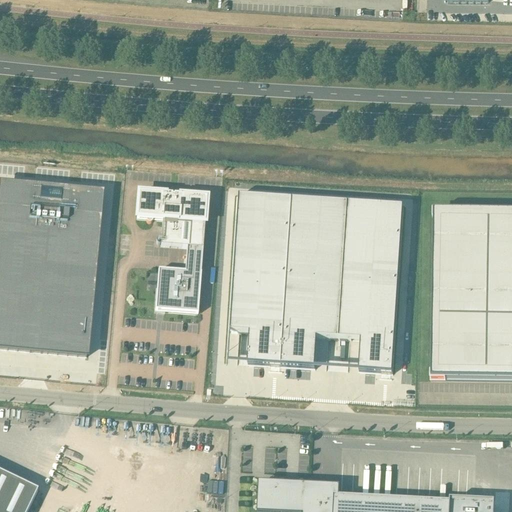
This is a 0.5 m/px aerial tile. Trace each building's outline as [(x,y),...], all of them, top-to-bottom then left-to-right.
[(0,351),(86,359),(88,339),(97,242),(99,222),(101,222),(101,219),(99,219),(101,199),(63,195),(64,191),(61,191),(61,195),(41,193),(41,189),(39,189),(38,193),(0,190),(0,194),(0,351)] [(205,226),(207,201),(139,196),(137,221),(146,222),(146,223),(147,224),(148,225),(149,225),(150,225),(151,225),(151,224),(152,224),(152,223),(153,222),(162,223),(160,248),(186,250),(184,274),(158,272),(155,313),(198,316),(201,275),(202,251),(204,226),(205,226)] [(236,199),(228,335),(249,336),(248,367),(315,372),(317,341),(361,343),(359,374),(393,377),(404,209),(236,199)] [(511,215),(434,214),(431,382),(511,383),(511,215)] [(511,443),(499,443),(499,458),(511,458),(511,443)] [(251,457),(252,447),(244,446),(243,456),(251,457)] [(35,492),(0,474),(0,511),(27,511),(36,493),(35,492)] [(335,499),(335,489),(265,486),(263,511),(494,511),(494,510),(495,510),(495,505),(473,504),(473,507),(454,506),(455,503),(450,503),(450,505),(335,499)] [(28,511),(38,493),(35,492),(36,493),(27,511),(28,511)]
